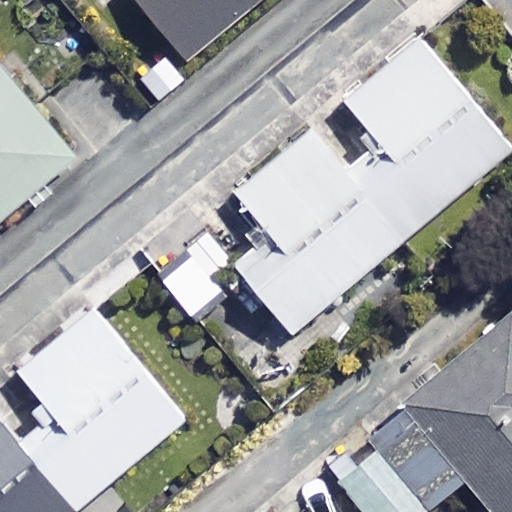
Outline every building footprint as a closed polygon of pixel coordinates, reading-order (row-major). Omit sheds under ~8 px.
[(261,0),(135,0),(187,62),(261,0)] [(362,124),(331,150),(316,133),(239,199),(274,241),(240,271),(297,338),(511,155),(511,147),(422,42),(347,107),(362,124)] [(140,77),(159,101),(185,81),(167,56),(140,77)] [(0,226),(79,165),(0,64),(0,226)] [(225,294),(193,259),(164,285),(196,320),(225,294)] [(0,511),(84,511),(188,424),(96,315),(24,376),(53,411),(17,441),(0,420),(0,511)] [(511,511),(511,328),(373,445),(380,453),(343,484),(365,511),(433,511),(468,482),(493,511),(511,511)]
